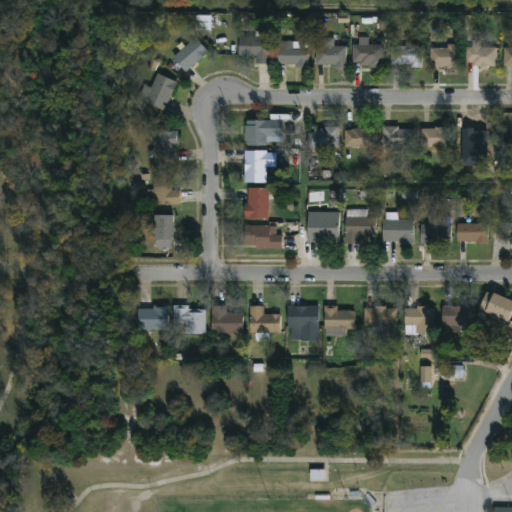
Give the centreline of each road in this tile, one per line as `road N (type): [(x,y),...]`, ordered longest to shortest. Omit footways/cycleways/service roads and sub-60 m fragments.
road 1 (residential): [(511,276),(130,275)]
road 2 (residential): [(511,100),(220,103)]
road 3 (residential): [(220,103),(213,119),(214,275)]
